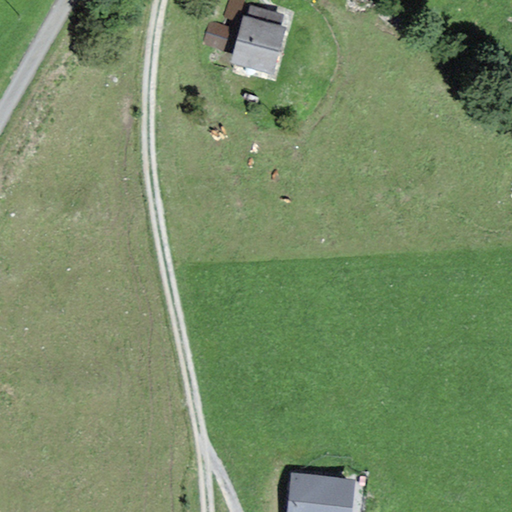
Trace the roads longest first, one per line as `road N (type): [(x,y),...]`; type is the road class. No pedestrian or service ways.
road 1 (track): [(158,0),(149,188),(204,511)]
road 2 (unclassified): [(67,0),(0,116)]
